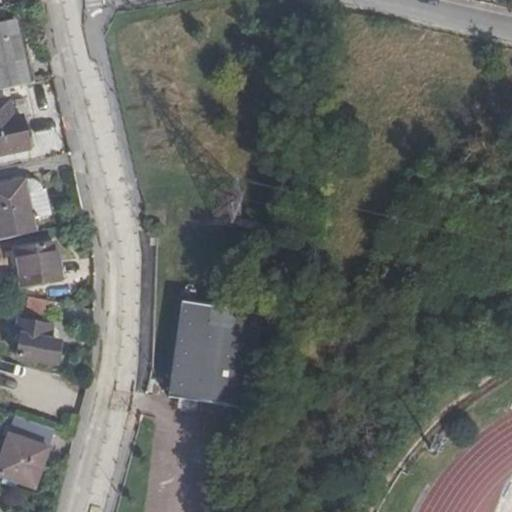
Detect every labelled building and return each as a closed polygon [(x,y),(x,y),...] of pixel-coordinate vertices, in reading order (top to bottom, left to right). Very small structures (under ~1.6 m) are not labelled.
[(0,90),(28,85),(14,22),(0,25),(0,90)] [(37,95),(49,144),(58,142),(47,92),(37,95)] [(0,155),(49,144),(37,95),(0,103),(0,155)] [(0,240),(35,232),(32,221),(51,217),(45,191),(42,191),(40,186),(42,185),(32,180),(0,186),(0,240)] [(240,192),(213,188),(210,218),(239,221),(240,192)] [(54,242),(15,248),(20,285),(60,281),(54,242)] [(169,384),(252,392),(264,298),(212,291),(180,288),(169,384)] [(53,320),(55,302),(28,297),(24,315),(53,320)] [(51,328),(16,321),(14,333),(22,335),(17,357),(55,363),(59,341),(49,338),(51,328)] [(0,475),(34,488),(53,430),(14,416),(0,455),(0,475)]
